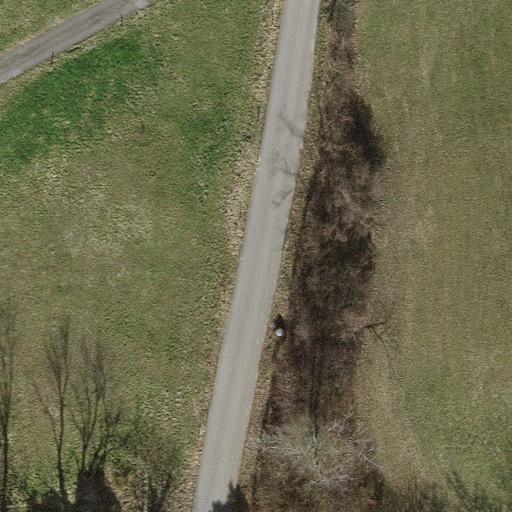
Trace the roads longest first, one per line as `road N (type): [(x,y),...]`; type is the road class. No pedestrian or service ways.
road 1 (residential): [(200,511),(309,0)]
road 2 (track): [(133,0),(0,65)]
